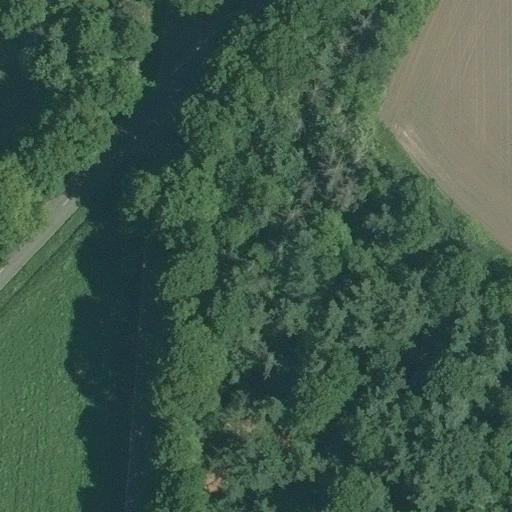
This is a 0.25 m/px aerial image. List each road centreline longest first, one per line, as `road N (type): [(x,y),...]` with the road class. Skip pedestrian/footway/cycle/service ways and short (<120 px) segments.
road 1 (unclassified): [(138,511),(170,102)]
road 2 (secondary): [(0,276),(170,102)]
road 3 (secondary): [(170,102),(279,0)]
